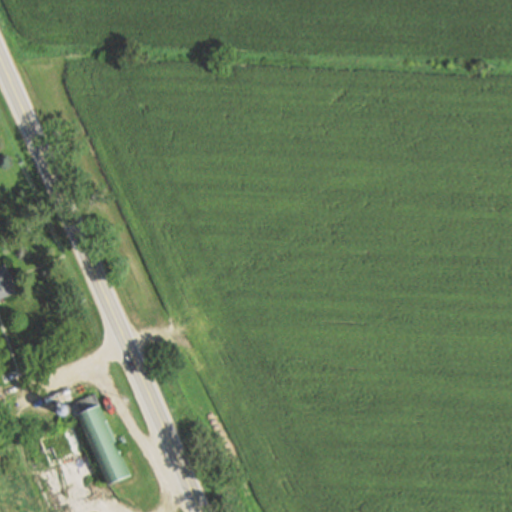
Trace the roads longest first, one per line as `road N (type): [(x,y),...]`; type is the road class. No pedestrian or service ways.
road 1 (primary): [(341,0),(296,511)]
road 2 (residential): [(201,511),(0,51)]
